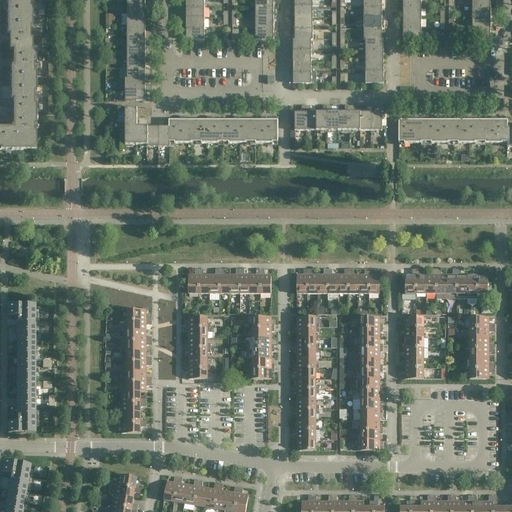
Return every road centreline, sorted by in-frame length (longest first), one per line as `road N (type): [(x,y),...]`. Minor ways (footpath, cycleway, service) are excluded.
road 1 (residential): [(275,465),(161,445),(0,447)]
road 2 (residential): [(484,469),(275,465)]
road 3 (residential): [(261,96),(167,95),(165,0)]
road 4 (residential): [(421,98),(505,96),(504,0)]
